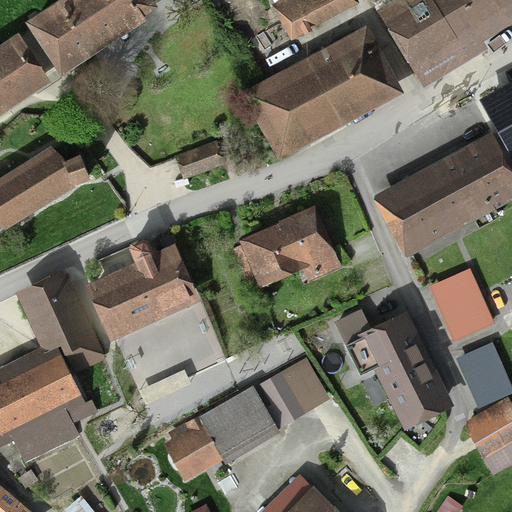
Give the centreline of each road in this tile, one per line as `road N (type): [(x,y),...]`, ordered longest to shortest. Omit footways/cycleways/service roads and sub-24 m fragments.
road 1 (residential): [(407,511),(453,431),(456,406),(428,324),(345,153)]
road 2 (residential): [(0,289),(156,218),(345,153)]
road 3 (residential): [(345,153),(511,58)]
